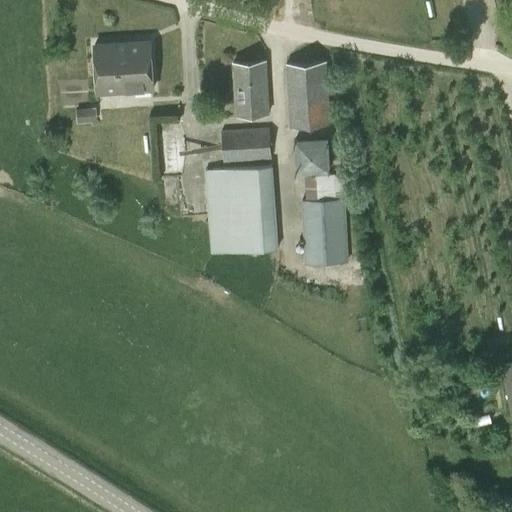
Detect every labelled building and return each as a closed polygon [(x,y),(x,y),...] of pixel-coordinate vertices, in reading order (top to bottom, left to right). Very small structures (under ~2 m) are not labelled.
[(150,41),(95,44),(98,93),(153,89),(150,41)] [(235,116),(269,114),(266,60),(232,63),(235,116)] [(290,127),(330,124),(326,62),(286,64),(290,127)] [(270,127),(221,131),(224,166),(270,161),(270,127)] [(330,170),(328,137),(294,139),(296,173),(330,170)] [(345,198),(301,200),(304,263),(349,261),(345,198)] [(277,232),(209,237),(210,253),(278,248),(277,232)] [(511,362),(501,364),(502,366),(502,368),(511,419),(511,362)]
